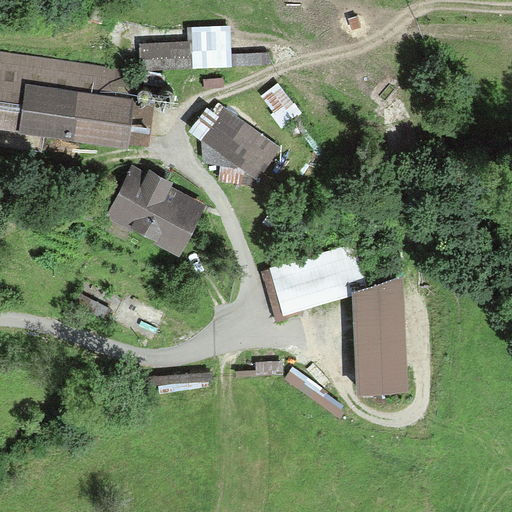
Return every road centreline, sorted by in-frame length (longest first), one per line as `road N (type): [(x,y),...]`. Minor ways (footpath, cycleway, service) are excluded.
road 1 (track): [(0,323),(139,359),(188,355),(252,295),(228,217),(177,136),(181,112),(278,68)]
road 2 (track): [(511,7),(425,9),(394,34),(346,55),(278,68)]
